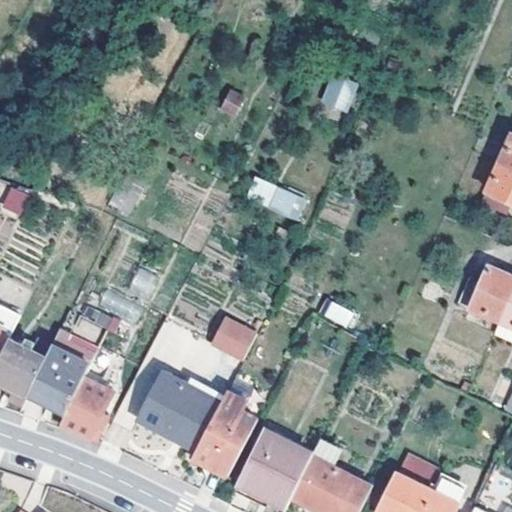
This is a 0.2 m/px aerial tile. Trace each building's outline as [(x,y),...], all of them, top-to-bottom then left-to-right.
[(338,79),(329,100),(349,108),(357,88),(338,79)] [(218,109),(234,117),(244,95),(229,87),(218,109)] [(511,137),(501,161),(511,165),(511,137)] [(511,165),(501,161),(483,202),(508,214),(511,203),(511,165)] [(128,168),(109,204),(129,215),(149,180),(128,168)] [(0,207),(20,216),(30,194),(9,185),(0,206),(0,207)] [(303,202),(280,190),(271,208),(295,219),(303,202)] [(139,267),(130,284),(149,295),(159,278),(139,267)] [(460,301),(500,320),(511,294),(511,277),(490,267),(484,280),(473,275),(460,301)] [(82,290),(70,315),(80,320),(92,295),(82,290)] [(511,294),(500,320),(511,326),(511,294)] [(0,360),(11,339),(23,315),(0,303),(0,360)] [(324,320),(336,327),(343,313),(331,307),(324,320)] [(213,347),(230,355),(245,330),(227,320),(213,347)] [(511,326),(500,320),(493,335),(511,343),(511,326)] [(257,337),(245,330),(230,355),(243,363),(257,337)] [(23,408),(31,393),(49,358),(33,350),(36,344),(26,340),(23,345),(11,339),(0,360),(0,388),(11,395),(8,402),(23,408)] [(31,393),(69,412),(90,370),(92,366),(53,348),(49,358),(31,393)] [(93,437),(104,415),(116,393),(114,383),(90,370),(69,412),(63,424),(93,437)] [(175,436),(197,449),(222,404),(220,403),(189,386),(165,374),(140,421),(172,440),(175,436)] [(450,383),(441,378),(434,393),(443,397),(450,383)] [(189,386),(220,403),(223,396),(192,379),(189,386)] [(227,393),(222,404),(197,449),(212,457),(208,466),(207,468),(229,480),(259,422),(243,413),(247,405),(227,393)] [(93,437),(98,439),(109,417),(104,415),(93,437)] [(291,508),(296,498),(316,457),(270,434),(244,484),(273,498),(291,508)] [(316,457),(339,469),(346,456),(322,444),(316,457)] [(193,457),(208,466),(212,457),(197,449),(193,457)] [(361,511),(374,486),(339,469),(316,457),(296,498),(322,511),(361,511)] [(496,470),(484,495),(498,501),(510,476),(496,470)] [(454,511),(459,504),(437,494),(398,474),(380,510),(384,511),(454,511)] [(437,494),(459,504),(467,489),(444,478),(437,494)] [(267,509),(273,498),(244,484),(239,494),(267,509)]
